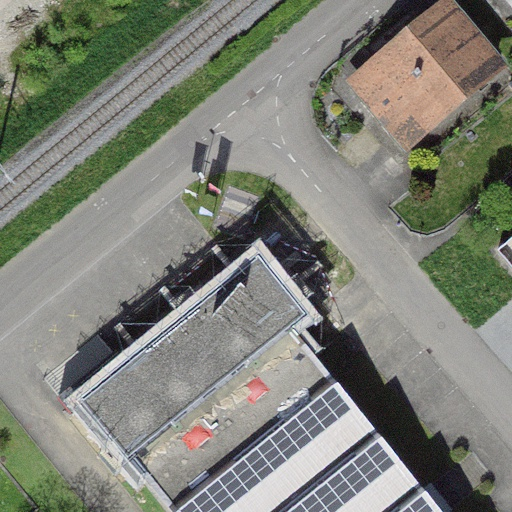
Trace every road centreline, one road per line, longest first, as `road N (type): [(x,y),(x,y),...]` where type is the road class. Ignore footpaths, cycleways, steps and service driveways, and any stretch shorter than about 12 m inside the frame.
road 1 (residential): [(239,101),(511,411)]
road 2 (residential): [(0,300),(239,101)]
road 3 (residential): [(239,101),(361,0)]
